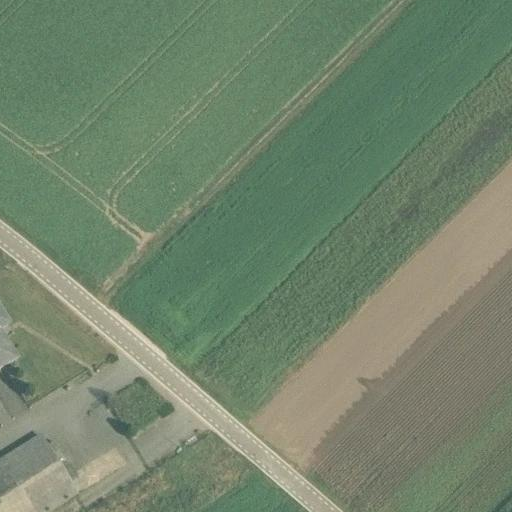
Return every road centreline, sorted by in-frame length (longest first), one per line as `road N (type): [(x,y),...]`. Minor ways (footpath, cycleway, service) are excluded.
road 1 (track): [(410,0),(96,311)]
road 2 (unclassified): [(327,511),(60,279),(0,238)]
